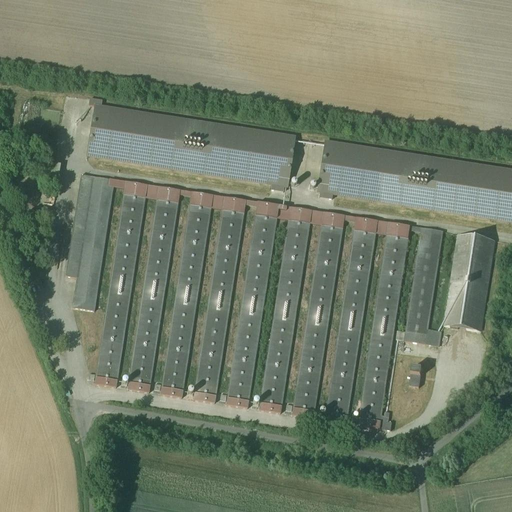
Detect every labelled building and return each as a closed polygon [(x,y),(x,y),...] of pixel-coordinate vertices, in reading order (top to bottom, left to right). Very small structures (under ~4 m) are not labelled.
[(296,136),(96,107),(88,159),(288,188),(296,136)] [(511,169),(322,140),(314,193),(511,223),(511,169)] [(60,166),(49,165),(46,183),(57,184),(60,166)] [(322,218),(292,417),(313,420),(344,222),(355,223),(324,422),(346,425),(376,227),(388,229),(357,427),(390,432),(391,424),(387,424),(388,418),(380,417),(409,232),(421,234),(405,334),(397,332),(395,341),(404,342),(404,343),(425,346),(438,348),(441,333),(427,331),(442,232),(80,177),(65,278),(76,280),(72,310),(94,313),(96,295),(113,186),(125,188),(94,386),(115,389),(146,191),(158,193),(127,391),(148,395),(179,196),(190,198),(160,396),(181,400),(212,201),(223,203),(193,402),(214,405),(244,206),(256,208),(226,407),(247,410),(277,212),(289,213),(259,412),(280,415),(310,217),(322,218)] [(458,237),(444,328),(479,333),(493,242),(458,237)] [(421,370),(412,368),(409,388),(418,389),(421,370)]
